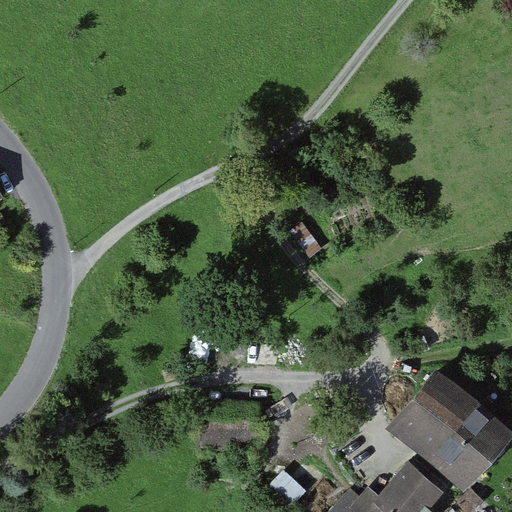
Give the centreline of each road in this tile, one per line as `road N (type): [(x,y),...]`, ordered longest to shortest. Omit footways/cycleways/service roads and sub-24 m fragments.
road 1 (track): [(0,475),(129,405),(206,381),(308,379),(511,343)]
road 2 (tertiary): [(0,421),(41,362),(54,298),(47,235),(22,174),(0,145)]
road 3 (track): [(54,298),(118,230),(287,137)]
road 4 (track): [(287,137),(266,192),(270,221),(374,332),(381,368)]
road 5 (track): [(287,137),(407,0)]
